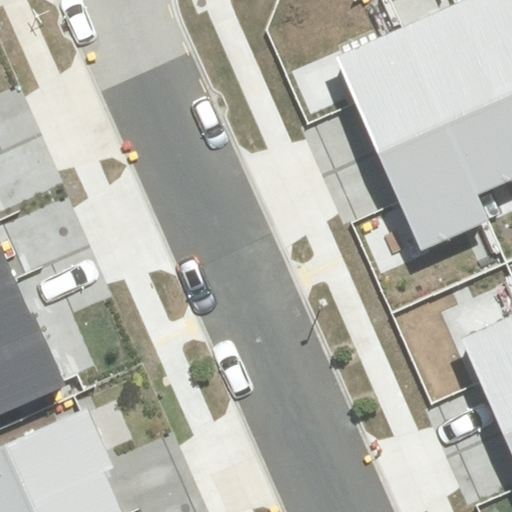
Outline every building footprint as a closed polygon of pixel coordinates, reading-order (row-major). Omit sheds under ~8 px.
[(511,124),(511,0),(465,0),(458,3),(511,124)] [(478,194),(511,179),(511,124),(458,3),(404,27),(447,125),(478,194)] [(356,104),(378,155),(447,125),(404,27),(335,57),(356,104)] [(447,125),(378,155),(399,202),(422,253),(490,222),(478,194),(447,125)] [(0,284),(15,278),(0,243),(0,284)] [(0,414),(63,387),(15,278),(0,284),(0,414)] [(480,384),(503,435),(511,430),(511,315),(460,338),(480,384)] [(0,511),(121,511),(104,472),(114,467),(89,408),(0,446),(0,511)] [(511,430),(503,435),(511,456),(511,430)]
